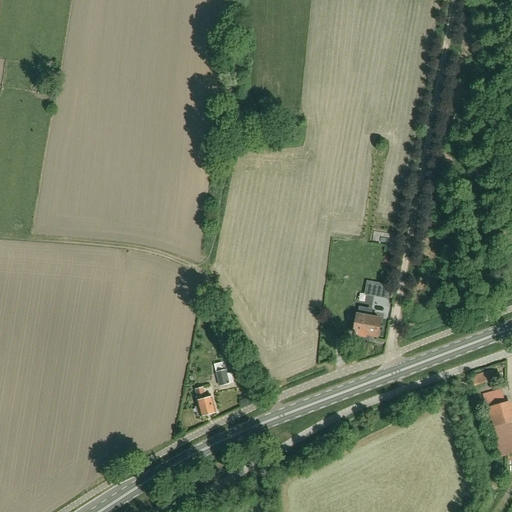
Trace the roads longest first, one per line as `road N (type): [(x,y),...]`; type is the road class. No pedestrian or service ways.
road 1 (track): [(388,357),(453,0)]
road 2 (track): [(0,238),(98,246),(192,269),(273,399)]
road 3 (primary): [(99,511),(208,447),(393,373)]
road 4 (track): [(202,278),(231,127),(240,0)]
road 5 (primary): [(393,373),(511,327)]
